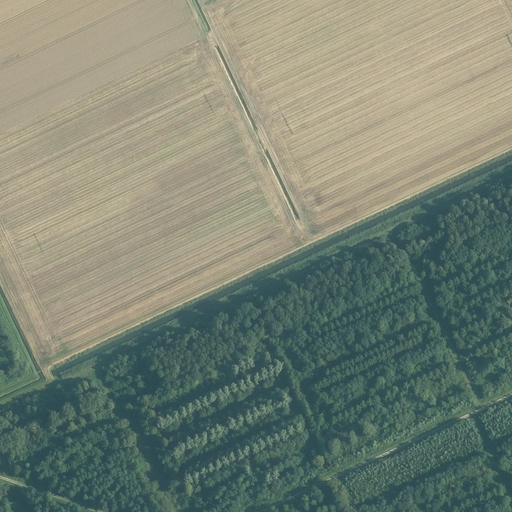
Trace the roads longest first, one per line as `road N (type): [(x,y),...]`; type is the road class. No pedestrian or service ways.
road 1 (track): [(0,404),(62,383),(511,172)]
road 2 (track): [(511,395),(262,511)]
